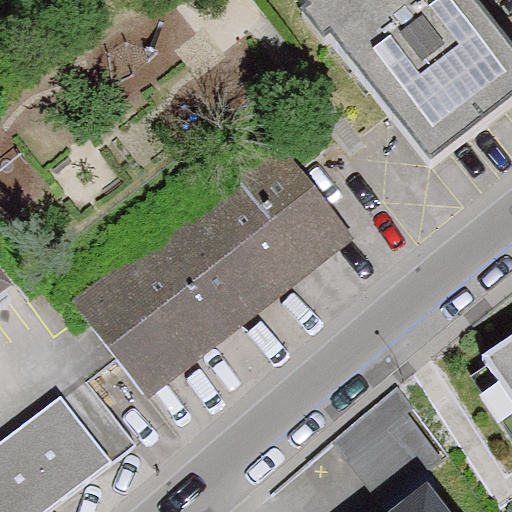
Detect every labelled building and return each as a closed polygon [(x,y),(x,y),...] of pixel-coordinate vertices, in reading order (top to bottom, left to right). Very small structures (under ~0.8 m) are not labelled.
[(292,0),(427,171),(511,104),(511,73),(456,0),(292,0)] [(69,291),(145,392),(378,217),(328,151),(301,171),(275,136),(69,291)] [(511,323),(469,352),(511,416),(511,323)] [(0,439),(0,511),(64,511),(132,463),(75,385),(0,439)] [(437,511),(413,479),(439,459),(407,416),(351,459),(376,492),(349,511),(437,511)]
